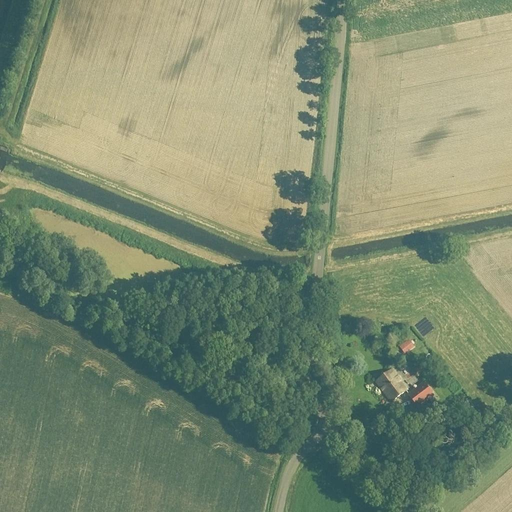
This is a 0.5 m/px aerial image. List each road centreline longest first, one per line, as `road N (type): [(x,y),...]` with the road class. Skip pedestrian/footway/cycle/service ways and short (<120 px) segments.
road 1 (tertiary): [(331,428),(309,354),(345,0)]
road 2 (track): [(319,252),(264,247),(14,148)]
road 3 (track): [(320,243),(511,206)]
